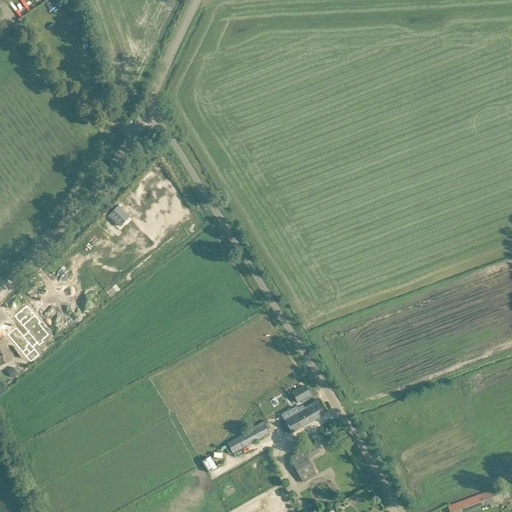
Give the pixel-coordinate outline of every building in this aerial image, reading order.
[(120,226),(129,217),(118,206),(109,216),(120,226)] [(16,327),(7,335),(30,363),(40,355),(34,349),(38,345),(40,348),(45,344),(44,342),(50,337),(40,325),(42,323),(27,305),(14,316),(23,327),(23,326),(29,332),(24,336),(16,327)] [(12,367),(7,371),(12,377),(17,372),(12,367)] [(290,394),(291,395),(295,403),(309,395),(307,389),(297,394),(295,391),(290,394)] [(284,420),(291,433),(316,419),(324,414),(317,401),(308,406),(284,420)] [(243,434),(226,443),(232,453),(249,444),(249,445),(254,442),(268,434),(265,428),(269,426),(266,420),(252,427),(252,426),(242,431),(243,434)] [(314,443),(290,456),(302,481),(315,475),(307,459),(319,453),(314,443)] [(201,462),(208,472),(216,468),(209,457),(201,462)] [(464,511),(484,504),(486,508),(495,504),(491,491),(448,507),(450,511),(464,511)]
